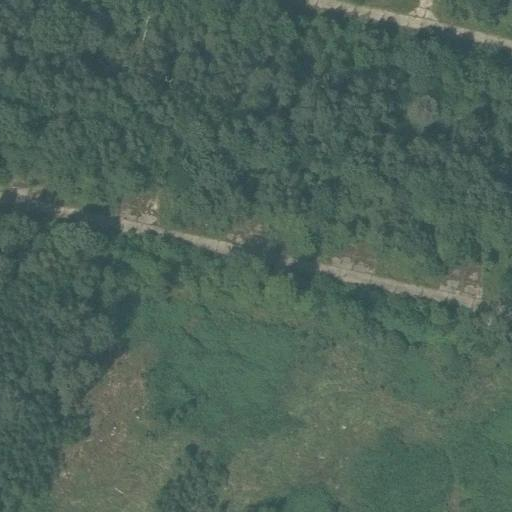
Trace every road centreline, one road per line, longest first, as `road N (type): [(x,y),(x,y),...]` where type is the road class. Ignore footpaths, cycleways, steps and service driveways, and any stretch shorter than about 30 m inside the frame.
road 1 (unknown): [(0,202),(511,317)]
road 2 (unknown): [(335,0),(511,37)]
